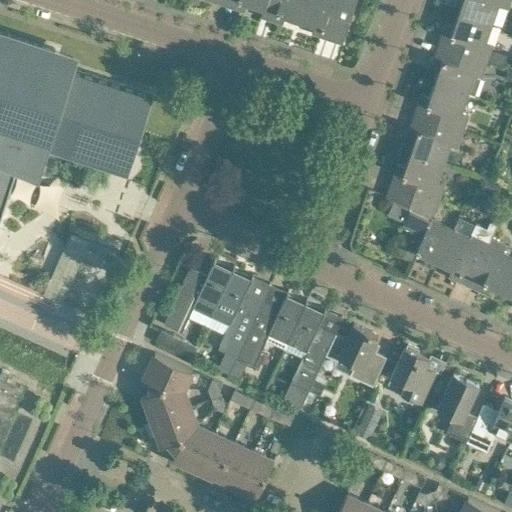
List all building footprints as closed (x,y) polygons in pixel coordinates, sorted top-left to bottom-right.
[(263,7),(265,0),(224,0),(223,3),(244,10),(247,2),(263,7)] [(300,19),(306,0),(265,0),(263,7),(261,16),(283,23),(286,15),(300,19)] [(343,43),(356,0),(306,0),(300,19),(314,24),(312,32),(343,43)] [(506,8),(509,0),(462,0),(458,12),(491,23),(498,5),(506,8)] [(446,23),(439,44),(485,60),(503,66),(507,55),(489,49),(491,44),(485,41),(491,23),(458,12),(454,26),(446,23)] [(0,221),(19,161),(22,163),(30,146),(45,149),(48,142),(118,164),(124,146),(133,149),(151,92),(66,65),(65,68),(51,63),(56,49),(0,31),(0,221)] [(479,77),(485,60),(439,44),(431,65),(439,67),(434,82),(467,93),(473,75),(479,77)] [(461,112),(467,93),(434,82),(430,96),(421,93),(414,114),(461,130),(467,114),(461,112)] [(454,149),(461,130),(414,114),(407,135),(415,137),(410,152),(443,163),(449,147),(454,149)] [(436,182),(443,163),(410,152),(405,166),(397,163),(391,181),(438,198),(443,184),(436,182)] [(433,212),(438,198),(391,181),(386,196),(411,205),(402,224),(423,234),(415,250),(416,251),(434,259),(448,226),(430,218),(433,212)] [(468,284),(489,239),(495,226),(491,224),(488,231),(476,225),(470,237),(448,226),(434,259),(452,267),(449,275),(468,284)] [(71,232),(43,294),(62,303),(90,240),(71,232)] [(506,292),(511,278),(511,256),(503,252),(506,247),(489,239),(468,284),(488,293),(492,286),(506,292)] [(408,247),(403,256),(412,260),(416,251),(415,250),(408,247)] [(211,316),(232,270),(214,262),(217,256),(216,255),(207,275),(191,268),(192,266),(191,265),(164,323),(182,331),(193,307),(211,316)] [(229,373),(262,301),(245,293),(254,273),(253,272),(250,279),(232,270),(211,316),(229,324),(218,348),(225,351),(217,368),(229,373)] [(287,342),(305,304),(287,295),(290,289),(289,289),(279,309),(262,301),(229,373),(242,379),(250,362),(253,364),(268,333),(287,342)] [(334,334),(318,326),(327,306),(326,306),(323,312),(305,304),(287,342),(304,350),(290,381),(293,383),(284,402),(299,409),(309,390),(325,354),(334,334)] [(336,332),(335,332),(335,331),(334,334),(325,354),(338,360),(340,356),(355,363),(349,374),(373,385),(387,356),(372,349),(378,336),(370,332),(370,330),(354,322),(347,338),(336,333),(336,332)] [(161,329),(156,341),(192,358),(197,346),(161,329)] [(421,403),(436,370),(425,365),(429,357),(405,346),(391,375),(407,383),(402,394),(421,403)] [(191,368),(155,352),(144,377),(143,394),(162,445),(173,457),(257,496),(274,459),(197,423),(183,386),(191,368)] [(479,385),(454,373),(438,408),(453,415),(446,431),(467,440),(478,417),(477,417),(466,412),(479,385)] [(211,379),(207,387),(218,388),(221,383),(211,379)] [(220,394),(218,388),(207,387),(210,398),(220,394)] [(234,390),(230,399),(236,402),(241,393),(234,390)] [(241,393),(236,402),(243,405),(247,396),(241,393)] [(222,400),(220,394),(210,398),(213,408),(222,400)] [(247,396),(243,405),(249,408),(254,398),(247,396)] [(510,440),(511,434),(511,399),(505,396),(498,410),(484,403),(477,417),(478,417),(467,440),(487,450),(495,433),(510,440)] [(254,398),(249,408),(256,411),(260,401),(254,398)] [(228,403),(222,400),(213,408),(224,413),(228,403)] [(260,401),(256,411),(262,414),(267,404),(260,401)] [(267,404),(262,414),(269,417),(273,407),(267,404)] [(273,407),(269,417),(275,420),(279,410),(273,407)] [(368,408),(356,433),(371,440),(382,415),(368,408)] [(279,410),(275,420),(281,423),(286,413),(279,410)] [(286,413),(281,423),(288,426),(292,416),(286,413)] [(276,452),(280,442),(274,439),(269,449),(276,452)] [(369,461),(373,452),(367,449),(363,457),(369,461)] [(375,464),(379,455),(373,452),(369,461),(375,464)] [(382,467),(386,459),(379,455),(375,464),(382,467)] [(388,470),(392,462),(386,459),(382,467),(388,470)] [(395,473),(399,465),(392,462),(388,470),(395,473)] [(401,476),(405,468),(399,465),(395,473),(401,476)] [(408,479),(412,471),(405,468),(401,476),(408,479)] [(414,482),(418,474),(412,471),(408,479),(414,482)] [(420,485),(424,477),(418,474),(414,482),(420,485)] [(361,479),(355,476),(350,485),(357,488),(361,479)] [(479,478),(475,486),(485,491),(489,482),(479,478)] [(443,497),(448,488),(438,483),(436,489),(443,497)] [(443,497),(436,489),(430,491),(434,501),(443,497)] [(424,504),(425,493),(418,490),(413,499),(424,504)] [(434,501),(430,491),(425,493),(424,504),(434,501)] [(501,511),(468,497),(461,511),(389,511),(347,492),(337,511),(501,511)]
